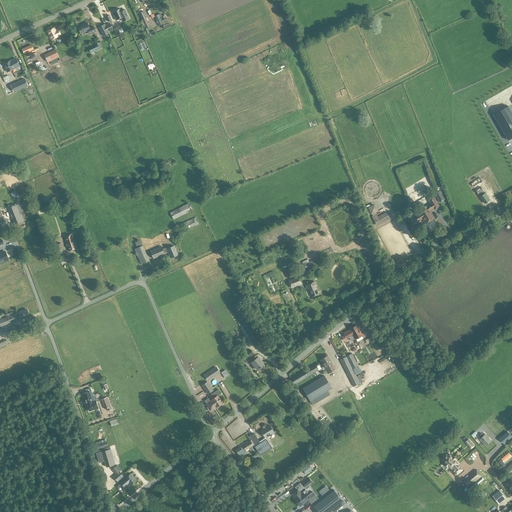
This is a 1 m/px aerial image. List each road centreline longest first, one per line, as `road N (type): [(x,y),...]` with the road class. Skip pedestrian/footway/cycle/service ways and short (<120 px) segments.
road 1 (unclassified): [(211,432),(320,339),(511,204)]
road 2 (unclassified): [(211,432),(143,278),(46,323)]
road 3 (unclassified): [(115,511),(46,323)]
road 4 (unclassified): [(116,511),(211,432)]
